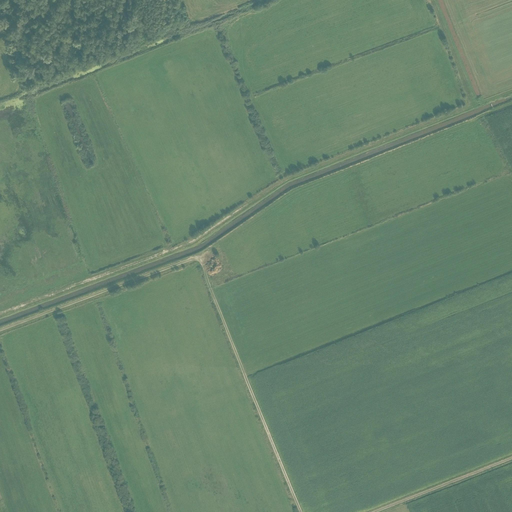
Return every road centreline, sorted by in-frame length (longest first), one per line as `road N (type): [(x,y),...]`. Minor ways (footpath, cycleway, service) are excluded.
road 1 (track): [(0,312),(190,240),(284,180),(251,96),(238,6)]
road 2 (track): [(0,330),(199,257),(301,511)]
road 3 (track): [(284,180),(511,89)]
road 4 (track): [(373,511),(511,458)]
